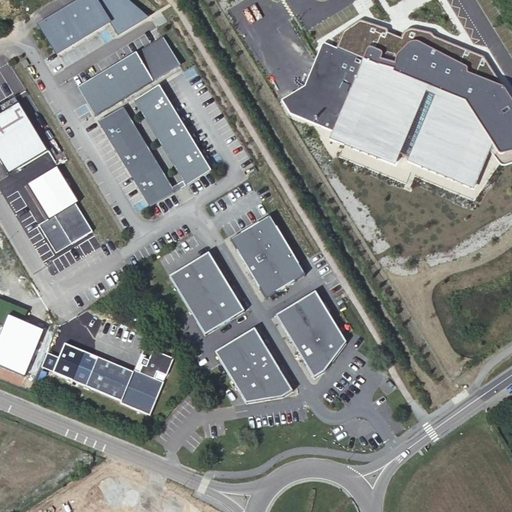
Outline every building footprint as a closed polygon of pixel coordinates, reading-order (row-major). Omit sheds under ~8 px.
[(95,0),(80,0),(42,23),(59,52),(111,21),(117,32),(139,18),(131,4),(127,7),(122,0),(104,0),(98,4),(95,0)] [(301,84),(277,98),(285,112),(328,132),(325,140),(339,146),(341,142),(373,157),(393,166),(397,158),(419,168),(468,190),(485,151),(489,156),(499,169),(502,171),(505,171),(511,169),(511,103),(485,60),(437,38),(434,35),(432,34),(415,29),(412,29),(406,31),(403,34),(401,38),(388,32),(388,29),(387,28),(361,18),(342,29),(335,46),(323,41),(321,42),(320,43),(301,84)] [(97,118),(182,67),(164,38),(79,89),(97,118)] [(183,180),(188,187),(213,172),(161,87),(136,102),(183,180)] [(101,123),(152,208),(176,193),(124,109),(101,123)] [(341,142),(339,146),(371,161),(373,157),(341,142)] [(468,190),(419,168),(418,172),(472,196),(489,156),(485,151),(468,190)] [(57,174),(27,192),(48,227),(49,227),(55,223),(71,250),(71,251),(75,249),(92,239),(75,211),(78,209),(57,174)] [(180,175),(169,182),(176,192),(186,186),(180,175)] [(270,216),(230,240),(266,299),(305,275),(270,216)] [(49,227),(48,227),(39,232),(46,244),(47,243),(57,259),(60,257),(71,250),(55,223),(49,227)] [(57,259),(47,243),(46,244),(56,261),(71,251),(71,250),(60,257),(57,259)] [(209,254),(170,277),(205,336),(244,312),(209,254)] [(315,293),(276,316),(314,379),(324,373),(346,343),(315,293)] [(254,329),(215,353),(246,404),(283,398),(293,392),(254,329)] [(139,373),(154,379),(157,372),(167,376),(174,359),(153,351),(149,361),(143,358),(142,360),(145,361),(143,365),(141,364),(140,365),(142,366),(139,373)] [(98,358),(84,352),(72,381),(86,387),(98,358)] [(98,358),(86,387),(121,402),(120,404),(150,416),(164,383),(154,379),(139,373),(134,371),(133,373),(98,358)]
